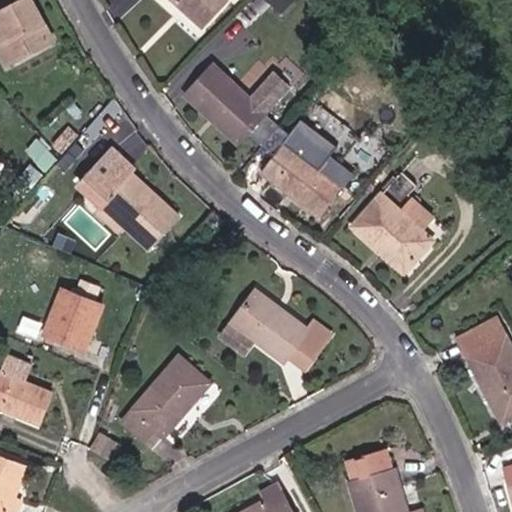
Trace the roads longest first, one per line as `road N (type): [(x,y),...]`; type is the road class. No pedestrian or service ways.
road 1 (residential): [(86,0),(167,132),(221,189),(379,315),(416,367)]
road 2 (residential): [(416,367),(145,511)]
road 3 (residential): [(416,367),(474,511)]
